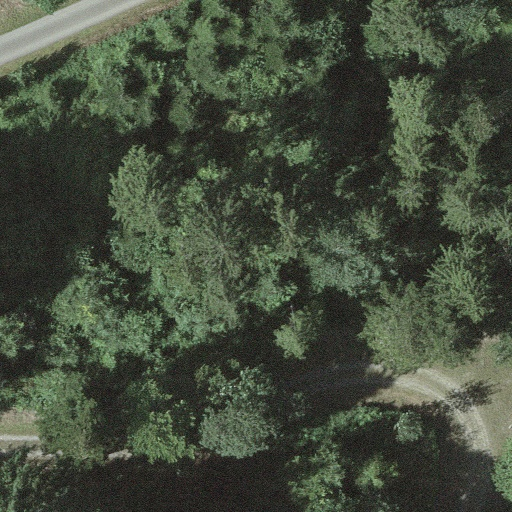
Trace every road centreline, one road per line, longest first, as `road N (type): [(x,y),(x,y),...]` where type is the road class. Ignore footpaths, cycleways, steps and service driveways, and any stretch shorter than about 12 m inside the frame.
road 1 (track): [(476,511),(480,419),(422,379),(337,378),(0,437)]
road 2 (track): [(0,54),(132,0)]
